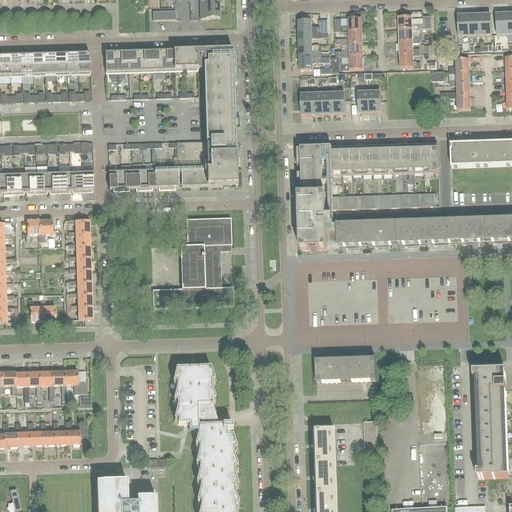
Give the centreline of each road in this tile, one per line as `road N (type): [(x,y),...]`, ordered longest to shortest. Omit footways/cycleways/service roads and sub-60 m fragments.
road 1 (residential): [(279,138),(511,127)]
road 2 (residential): [(276,7),(488,0)]
road 3 (residential): [(31,466),(101,464),(112,455),(108,348)]
road 4 (residential): [(461,260),(299,265),(284,274)]
road 5 (residential): [(285,342),(462,336)]
road 6 (unclassified): [(292,511),(285,342)]
road 7 (unclassified): [(261,342),(267,511)]
road 8 (residential): [(94,43),(100,211)]
road 9 (unclassified): [(462,336),(470,502)]
road 10 (residential): [(108,348),(261,342)]
road 11 (residential): [(0,10),(114,6),(115,43)]
road 12 (residential): [(108,211),(257,206)]
road 13 (residential): [(108,211),(108,348)]
road 14 (unclassified): [(284,274),(279,138)]
road 15 (residential): [(115,43),(251,40)]
road 16 (unclassified): [(279,138),(276,7)]
